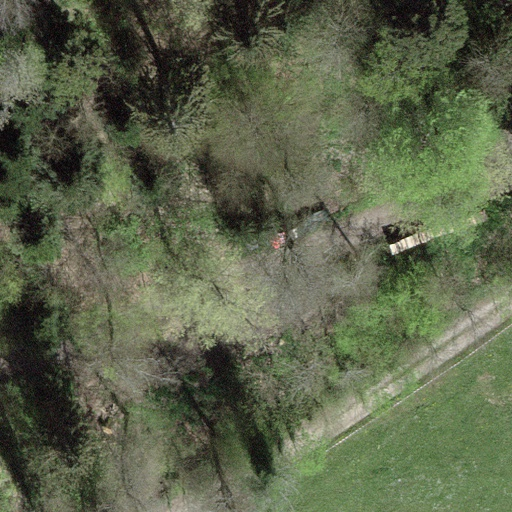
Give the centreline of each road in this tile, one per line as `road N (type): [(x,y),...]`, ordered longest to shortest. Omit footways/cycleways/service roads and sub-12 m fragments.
road 1 (track): [(511,170),(445,173),(120,327),(0,370)]
road 2 (track): [(189,511),(466,333),(511,294)]
